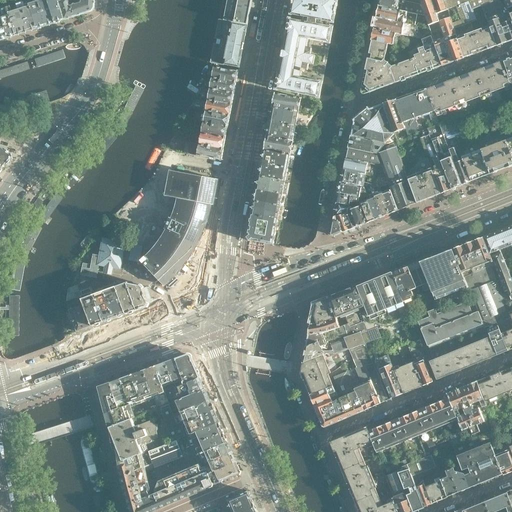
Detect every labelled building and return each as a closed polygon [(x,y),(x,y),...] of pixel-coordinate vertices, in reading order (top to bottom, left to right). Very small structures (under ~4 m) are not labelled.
[(51,23),(44,0),(34,3),(42,26),(51,23)] [(51,23),(60,21),(53,0),(43,0),(44,0),(51,23)] [(53,0),(60,21),(61,20),(66,18),(66,19),(71,17),(64,0),(53,0)] [(91,8),(91,7),(91,1),(91,0),(90,0),(64,0),(71,17),(81,14),(87,12),(89,11),(91,8)] [(252,0),(223,0),(220,20),(247,25),(252,0)] [(306,18),(305,22),(309,23),(310,19),(333,23),(337,0),(292,0),(290,15),(306,18)] [(408,0),(408,4),(398,2),(398,0),(380,0),(379,6),(408,13),(424,16),(418,0),(408,0)] [(450,18),(443,0),(418,0),(424,16),(425,17),(428,26),(450,18)] [(468,1),(467,0),(443,0),(450,18),(453,29),(466,24),(470,23),(476,21),(472,9),(469,1),(468,1)] [(467,0),(468,1),(469,1),(472,9),(497,0),(467,0)] [(511,40),(511,0),(497,0),(472,9),(476,21),(470,23),(473,31),(489,25),(497,46),(511,40)] [(33,29),(26,7),(23,8),(21,3),(17,4),(26,31),(33,29)] [(42,26),(34,3),(25,6),(26,7),(33,29),(42,26)] [(26,31),(17,4),(14,5),(15,10),(12,11),(19,34),(26,31)] [(407,17),(408,13),(379,6),(377,18),(398,22),(399,15),(407,17)] [(19,34),(12,11),(9,12),(7,7),(4,9),(12,36),(19,34)] [(12,36),(4,9),(0,9),(0,10),(1,15),(0,15),(0,24),(4,39),(12,36)] [(420,39),(416,26),(398,22),(377,18),(374,29),(396,33),(420,39)] [(464,58),(456,37),(453,29),(450,18),(428,26),(432,37),(441,33),(445,42),(452,62),(464,58)] [(305,22),(289,19),(286,35),(287,35),(285,50),(284,50),(282,59),(283,59),(280,74),(279,73),(276,90),(319,98),(322,82),(301,78),(302,72),(304,72),(304,70),(307,70),(309,64),(314,65),(315,56),(310,55),(312,48),(307,47),(308,39),(330,43),(333,27),(309,23),(305,22)] [(241,57),(245,36),(247,26),(219,20),(211,62),(239,68),(241,57)] [(497,46),(489,25),(473,31),(470,23),(466,24),(469,33),(456,37),(464,58),(467,57),(494,47),(497,46)] [(393,45),(396,33),(374,29),(372,40),(388,44),(393,45)] [(452,62),(445,42),(439,44),(437,37),(432,39),(434,43),(442,66),(452,62)] [(409,78),(403,62),(392,67),(384,60),(388,44),(372,40),(361,91),(361,92),(361,93),(362,94),(363,94),(364,94),(409,78)] [(442,66),(434,43),(412,51),(415,58),(403,62),(409,78),(442,66)] [(31,62),(32,63),(32,65),(33,66),(34,66),(35,66),(36,66),(60,59),(61,58),(62,58),(63,57),(64,56),(65,55),(66,54),(66,53),(65,52),(64,52),(63,51),(62,51),(61,51),(60,51),(59,51),(57,51),(34,58),(33,59),(32,60),(31,62)] [(511,57),(502,61),(508,78),(509,79),(511,77),(511,57)] [(0,79),(29,69),(26,61),(0,70),(0,79)] [(436,113),(510,86),(507,78),(508,78),(502,61),(501,62),(501,61),(427,89),(435,111),(436,113)] [(236,83),(238,71),(215,67),(213,78),(236,83)] [(234,94),(236,83),(213,78),(210,89),(234,94)] [(511,98),(511,82),(510,83),(509,79),(508,78),(507,78),(510,86),(511,90),(502,93),(505,101),(511,98)] [(111,129),(119,134),(144,90),(136,85),(111,129)] [(232,105),(234,94),(210,89),(208,100),(232,105)] [(415,118),(435,111),(427,89),(394,101),(404,129),(405,128),(408,136),(417,133),(413,124),(417,122),(415,118)] [(298,113),(301,98),(275,94),(272,108),(298,113)] [(230,116),(232,105),(208,100),(206,111),(230,116)] [(404,129),(394,101),(369,110),(368,108),(353,120),(354,121),(351,136),(385,144),(393,141),(395,141),(396,140),(393,132),(404,129)] [(0,105),(0,116),(11,113),(8,103),(0,105)] [(295,127),(298,113),(272,108),(270,122),(295,127)] [(228,127),(230,116),(206,111),(204,123),(228,127)] [(462,185),(449,150),(446,143),(468,135),(462,117),(441,125),(427,129),(427,130),(440,161),(439,161),(450,190),(462,185)] [(293,141),(295,127),(270,122),(267,136),(293,141)] [(226,138),(228,127),(204,123),(202,134),(226,138)] [(450,190),(439,161),(440,161),(427,130),(417,133),(420,140),(426,156),(441,194),(450,190)] [(511,130),(506,131),(502,131),(498,132),(494,133),(490,135),(482,138),(478,140),(474,143),(470,146),(466,149),(467,152),(461,154),(463,160),(471,181),(511,165),(511,130)] [(224,149),(226,138),(202,134),(200,145),(224,149)] [(104,136),(102,137),(88,153),(96,160),(110,144),(111,142),(111,140),(111,139),(111,138),(111,137),(110,136),(109,135),(108,135),(106,135),(105,135),(104,136)] [(291,150),(293,141),(267,136),(264,151),(290,155),(294,156),(295,151),(292,150),(291,150)] [(378,154),(384,145),(385,144),(351,136),(349,148),(378,154)] [(441,194),(426,156),(424,157),(421,159),(417,162),(415,164),(413,167),(410,170),(409,172),(407,174),(406,175),(393,141),(385,144),(384,145),(378,154),(377,156),(380,166),(388,184),(391,192),(398,211),(415,204),(417,203),(420,202),(438,195),(441,194)] [(224,149),(200,145),(190,143),(188,154),(222,160),(224,149)] [(9,159),(9,155),(8,155),(0,147),(0,166),(2,167),(9,159)] [(380,166),(377,156),(378,154),(349,148),(346,159),(380,166)] [(471,181),(463,160),(459,161),(454,148),(449,150),(462,185),(471,181)] [(287,168),(290,155),(264,151),(262,163),(287,168)] [(388,184),(380,166),(346,159),(344,170),(366,175),(375,177),(371,181),(373,185),(374,185),(376,189),(388,184)] [(90,168),(84,161),(61,184),(68,191),(90,168)] [(285,182),(287,168),(262,163),(259,177),(285,182)] [(364,182),(366,175),(344,170),(342,182),(363,186),(362,188),(364,188),(364,189),(369,183),(364,182)] [(208,219),(209,215),(210,211),(210,208),(211,204),(213,205),(218,180),(171,171),(166,196),(179,198),(178,202),(177,204),(177,206),(176,209),(175,213),(174,215),(173,219),(170,218),(165,228),(168,229),(167,231),(165,234),(163,237),(160,241),(158,244),(157,246),(154,249),(151,253),(146,257),(145,257),(127,253),(125,260),(142,263),(143,263),(164,286),(171,280),(175,275),(178,272),(182,268),(184,264),(187,261),(189,258),(191,255),(192,253),(196,248),(196,246),(199,241),(201,241),(203,237),(201,236),(203,232),(204,230),(205,226),(206,225),(207,221),(208,219)] [(283,194),(285,182),(259,177),(257,189),(283,194)] [(368,199),(364,189),(364,188),(362,188),(363,186),(342,182),(339,193),(359,197),(367,199),(368,199)] [(280,206),(283,194),(257,189),(255,201),(280,206)] [(63,198),(56,192),(36,217),(43,223),(63,198)] [(390,214),(383,195),(382,194),(379,195),(377,192),(373,194),(383,217),(390,214)] [(398,211),(391,192),(383,195),(390,214),(398,211)] [(360,204),(359,197),(339,193),(337,203),(350,205),(360,204)] [(383,217),(373,194),(369,195),(371,200),(368,201),(369,202),(368,202),(375,220),(383,217)] [(278,219),(280,206),(255,201),(252,214),(278,219)] [(375,220),(368,202),(360,205),(360,206),(367,223),(375,220)] [(348,210),(350,205),(337,203),(334,217),(347,214),(348,210)] [(367,223),(360,206),(352,209),(352,207),(350,208),(350,210),(357,226),(357,227),(367,223)] [(357,226),(350,210),(348,210),(347,214),(334,217),(331,234),(333,236),(334,236),(343,232),(357,226)] [(273,244),(278,219),(252,214),(248,237),(250,240),(273,244)] [(41,229),(33,224),(19,251),(27,255),(41,229)] [(511,244),(511,225),(511,226),(506,229),(505,228),(505,229),(498,231),(505,247),(511,244)] [(505,247),(498,231),(497,232),(498,232),(491,234),(490,234),(491,235),(484,237),(483,237),(483,238),(489,253),(490,253),(494,251),(495,251),(497,250),(500,249),(505,247)] [(489,253),(483,238),(483,237),(473,241),(481,262),(484,261),(487,268),(495,265),(490,253),(489,253)] [(120,268),(124,243),(116,242),(116,239),(111,239),(111,241),(103,239),(100,256),(93,254),(91,265),(83,263),(81,275),(97,278),(99,264),(106,266),(105,272),(112,273),(113,267),(120,268)] [(481,262),(473,241),(461,246),(469,267),(473,271),(481,268),(479,263),(481,262)] [(511,329),(511,318),(510,314),(498,284),(501,283),(498,273),(494,275),(494,273),(497,272),(495,265),(487,268),(475,273),(473,271),(469,267),(461,246),(452,249),(468,287),(473,300),(478,312),(483,324),(484,328),(495,324),(500,334),(501,334),(511,329)] [(468,287),(452,249),(420,262),(431,288),(430,289),(437,305),(459,297),(457,292),(468,287)] [(507,270),(500,249),(497,250),(498,253),(495,254),(494,251),(490,253),(495,265),(497,272),(498,273),(507,270)] [(431,288),(420,262),(408,267),(417,288),(422,285),(425,291),(430,289),(431,288)] [(17,285),(20,267),(20,266),(19,265),(18,265),(17,264),(16,264),(15,264),(14,265),(13,265),(13,266),(10,284),(10,285),(10,286),(10,287),(11,288),(11,289),(12,290),(14,289),(15,289),(15,288),(16,287),(17,286),(17,285)] [(417,288),(408,267),(393,273),(404,301),(410,298),(411,298),(411,297),(413,296),(411,290),(417,288)] [(511,288),(511,281),(507,270),(498,273),(501,283),(504,291),(511,288)] [(410,299),(410,298),(404,301),(393,273),(356,288),(364,307),(354,311),(362,331),(379,325),(382,325),(385,324),(387,324),(389,323),(391,322),(393,322),(396,320),(397,319),(400,317),(401,316),(402,315),(403,314),(404,313),(405,311),(406,310),(407,307),(408,304),(409,302),(409,301),(410,299)] [(137,310),(128,284),(128,283),(127,283),(114,281),(115,284),(116,287),(126,314),(137,310)] [(126,314),(116,287),(115,284),(105,288),(106,291),(105,291),(115,318),(126,314)] [(152,302),(147,287),(143,288),(140,286),(128,284),(137,310),(146,307),(148,303),(152,302)] [(94,295),(93,292),(91,287),(80,291),(85,305),(92,326),(104,322),(94,295)] [(115,318),(105,291),(106,291),(105,288),(93,292),(94,295),(104,322),(115,318)] [(379,379),(359,333),(362,331),(354,311),(364,307),(356,288),(338,295),(350,327),(352,326),(355,334),(349,337),(345,338),(349,349),(357,368),(364,365),(380,403),(388,400),(379,379)] [(350,327),(338,295),(329,299),(332,308),(333,308),(337,317),(341,316),(342,320),(345,319),(347,324),(344,325),(349,337),(355,334),(352,326),(350,327)] [(92,326),(85,305),(80,306),(77,298),(67,302),(70,310),(77,332),(92,326)] [(337,317),(333,308),(332,308),(329,299),(328,299),(316,303),(315,304),(315,305),(310,325),(311,325),(319,324),(337,317)] [(14,350),(16,348),(16,346),(17,345),(17,343),(17,342),(17,340),(16,306),(16,304),(15,303),(15,302),(13,301),(12,301),(11,301),(9,302),(9,303),(8,304),(8,306),(9,340),(10,342),(10,344),(10,345),(11,347),(12,348),(12,349),(13,350),(14,351),(14,350)] [(483,324),(478,312),(472,314),(468,302),(437,314),(435,309),(428,312),(430,317),(418,321),(428,346),(483,324)] [(511,349),(511,313),(510,314),(511,318),(511,329),(501,334),(508,351),(511,349)] [(340,327),(337,317),(319,324),(311,325),(308,335),(321,332),(322,333),(340,327)] [(508,351),(501,334),(500,334),(495,324),(486,328),(490,337),(497,355),(508,351)] [(349,337),(344,325),(340,327),(322,333),(321,332),(308,335),(306,347),(320,342),(322,346),(345,338),(349,337)] [(394,369),(388,355),(376,360),(362,331),(359,333),(379,379),(383,377),(391,399),(404,393),(394,369)] [(437,380),(497,355),(490,337),(429,362),(437,380)] [(327,358),(349,349),(345,338),(322,346),(320,342),(306,347),(305,347),(305,349),(305,351),(302,363),(303,363),(303,364),(323,356),(326,355),(327,358)] [(200,378),(191,356),(190,355),(189,354),(188,354),(187,354),(176,359),(183,378),(185,384),(200,378)] [(329,376),(331,375),(323,356),(303,364),(301,373),(306,386),(310,395),(333,385),(329,376)] [(183,378),(176,359),(166,363),(172,381),(183,378)] [(433,382),(424,360),(415,364),(423,386),(433,382)] [(423,386),(415,364),(414,362),(394,369),(404,393),(423,386)] [(172,381),(166,363),(155,366),(162,385),(172,381)] [(380,403),(364,365),(357,368),(334,377),(341,395),(356,389),(356,391),(364,410),(380,403)] [(165,392),(162,385),(155,366),(144,371),(152,394),(159,392),(160,394),(165,392)] [(511,390),(511,367),(476,381),(484,402),(501,395),(501,397),(511,392),(511,391),(511,390)] [(152,394),(144,371),(132,375),(141,401),(146,399),(145,397),(152,394)] [(141,401),(132,375),(120,379),(127,398),(129,403),(136,400),(137,402),(141,401)] [(205,390),(200,378),(185,384),(178,386),(181,393),(178,395),(180,400),(205,390)] [(127,398),(120,379),(110,383),(117,402),(127,398)] [(486,406),(484,402),(476,381),(471,384),(468,385),(475,403),(480,401),(482,407),(486,406)] [(119,408),(117,402),(110,383),(99,387),(105,413),(119,408)] [(338,396),(333,385),(310,395),(314,405),(331,399),(338,396)] [(470,428),(473,435),(480,432),(477,425),(485,422),(479,408),(474,410),(473,406),(471,407),(470,405),(475,403),(468,385),(447,394),(449,398),(458,419),(462,431),(470,428)] [(182,412),(210,400),(205,390),(180,400),(177,402),(182,412)] [(364,410),(356,391),(349,395),(357,414),(364,410)] [(357,414),(349,395),(340,398),(347,417),(357,414)] [(347,417),(340,398),(333,403),(331,399),(314,405),(323,426),(325,427),(347,417)] [(458,419),(449,398),(443,400),(444,400),(435,404),(443,423),(452,419),(453,421),(458,419)] [(186,424),(215,412),(210,400),(182,412),(174,416),(169,405),(158,409),(172,441),(176,440),(183,437),(178,427),(186,424)] [(443,423),(435,404),(427,407),(422,409),(431,431),(435,429),(435,426),(443,423)] [(134,418),(129,405),(119,408),(105,413),(109,427),(132,419),(134,418)] [(431,431),(422,409),(417,411),(409,415),(416,434),(425,430),(426,432),(431,431)] [(191,434),(219,423),(215,412),(186,424),(191,434)] [(416,434),(409,415),(400,418),(395,420),(404,441),(409,439),(408,437),(416,434)] [(141,444),(154,439),(155,430),(148,423),(135,428),(132,419),(109,427),(113,449),(116,450),(118,463),(144,453),(141,444)] [(404,441),(395,420),(390,422),(382,425),(390,445),(398,441),(399,443),(404,441)] [(223,432),(219,423),(191,434),(193,440),(199,437),(201,441),(223,432)] [(390,445),(382,425),(373,429),(369,430),(368,431),(373,442),(377,452),(382,450),(381,448),(390,445)] [(359,449),(373,442),(368,431),(367,427),(330,442),(341,470),(364,461),(359,449)] [(200,454),(228,442),(223,432),(201,441),(203,446),(197,448),(199,454),(200,454)] [(503,474),(496,457),(486,434),(453,447),(463,473),(470,488),(503,474)] [(144,472),(182,457),(176,440),(172,441),(144,453),(118,463),(122,477),(143,468),(144,472)] [(87,446),(87,449),(87,452),(96,486),(103,484),(94,451),(93,447),(92,445),(91,444),(90,443),(89,442),(88,442),(87,443),(87,444),(87,445),(87,446)] [(205,463),(232,452),(228,442),(200,454),(202,459),(203,458),(205,463)] [(511,471),(511,452),(511,450),(496,457),(503,474),(503,475),(511,472),(511,471)] [(209,474),(236,462),(232,452),(205,463),(207,468),(207,469),(209,474)] [(415,488),(413,481),(429,475),(423,458),(396,469),(397,472),(413,511),(423,507),(415,488)] [(377,488),(368,465),(366,466),(364,461),(341,470),(355,503),(377,494),(375,488),(377,488)] [(238,474),(240,470),(236,462),(209,474),(211,478),(213,477),(216,484),(230,478),(238,474)] [(211,478),(209,474),(207,469),(206,468),(204,467),(202,468),(201,465),(191,469),(200,490),(214,485),(211,478)] [(470,488),(463,473),(459,474),(455,473),(453,467),(449,469),(459,492),(470,488)] [(147,482),(145,475),(144,472),(143,468),(122,477),(125,491),(147,482)] [(200,490),(191,469),(178,475),(187,496),(200,490)] [(459,492),(449,469),(445,471),(447,476),(445,480),(441,482),(447,498),(447,497),(459,492)] [(411,511),(413,511),(397,472),(384,477),(394,501),(398,511),(411,511)] [(187,496),(178,475),(165,481),(174,502),(187,496)] [(447,498),(441,482),(439,478),(434,480),(435,483),(425,487),(432,504),(447,498)] [(174,502),(165,481),(158,484),(155,491),(156,493),(154,494),(160,508),(174,502)] [(432,504),(425,487),(423,481),(415,488),(423,507),(432,504)] [(150,495),(147,482),(125,491),(129,504),(150,495)] [(253,502),(249,491),(228,500),(233,511),(253,502)] [(511,511),(511,505),(507,492),(463,511),(511,511)] [(96,511),(107,511),(102,493),(93,496),(96,511)] [(149,511),(160,508),(154,494),(150,495),(129,504),(131,511),(149,511)] [(398,511),(394,501),(382,506),(377,494),(355,503),(358,511),(398,511)] [(257,511),(253,502),(233,511),(257,511)]
